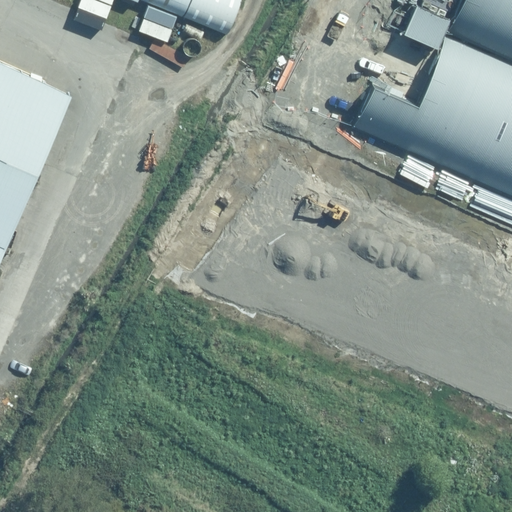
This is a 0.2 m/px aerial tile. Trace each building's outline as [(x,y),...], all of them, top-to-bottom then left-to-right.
[(130,0),(227,40),(243,0),(130,0)] [(511,0),(472,0),(452,45),(511,71),(511,0)] [(446,26),(448,19),(414,4),(402,33),(438,49),(446,26)] [(511,72),(453,46),(428,101),(380,79),(357,130),(511,198),(511,72)] [(0,243),(71,86),(0,54),(0,243)]
